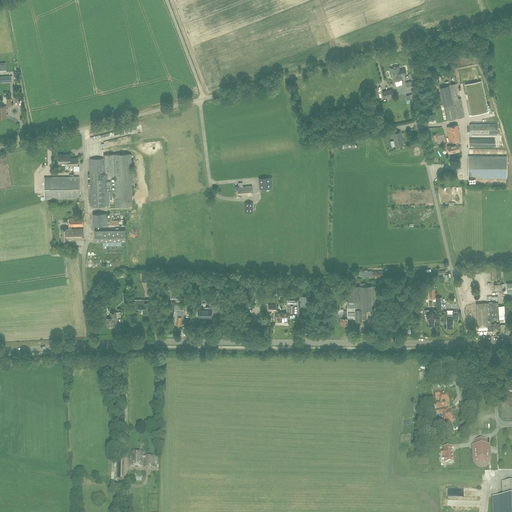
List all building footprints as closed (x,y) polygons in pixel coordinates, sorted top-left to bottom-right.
[(406,74),(406,72),(405,68),(400,70),(399,66),(390,68),(394,81),(402,79),(401,76),(406,74)] [(464,117),(457,83),(449,85),(453,105),(444,106),(447,120),(464,117)] [(444,106),(453,105),(449,85),(440,87),(444,106)] [(394,96),(392,90),(382,92),(384,99),(394,96)] [(497,134),(497,125),(490,124),(470,124),(470,134),(490,134),(497,134)] [(457,125),(447,127),(450,143),(453,142),(453,145),(447,146),(448,154),(460,151),(458,143),(461,143),(457,125)] [(393,133),(396,147),(403,145),(400,132),(393,133)] [(70,158),(70,154),(58,155),(59,164),(68,163),(68,166),(78,166),(78,158),(70,158)] [(131,154),(114,154),(104,155),(104,159),(104,177),(105,206),(107,206),(107,191),(111,191),(110,179),(108,179),(108,177),(114,177),(115,206),(132,206),(131,181),(134,180),(134,172),(131,172),(131,154)] [(506,178),(507,156),(469,156),(469,178),(506,178)] [(105,206),(104,177),(104,159),(90,159),(91,207),(105,206)] [(79,177),(44,177),(45,199),(79,199),(79,177)] [(271,177),(259,179),(260,189),(273,188),(271,177)] [(253,195),(252,186),(242,187),(242,183),(238,183),(238,186),(234,187),(236,198),(242,197),(253,195)] [(106,214),(93,214),(93,226),(106,226),(106,214)] [(123,219),(115,219),(115,216),(111,216),(111,226),(123,225),(123,219)] [(83,218),(69,218),(69,229),(68,229),(61,229),(61,241),(68,241),(68,240),(83,240),(83,229),(71,229),(71,227),(83,226),(83,218)] [(125,230),(95,231),(95,242),(125,241),(125,230)] [(150,274),(142,274),(142,282),(148,282),(148,281),(150,281),(150,274)] [(501,284),(500,284),(500,282),(498,282),(498,284),(494,285),(494,291),(502,291),(501,284)] [(371,310),(371,286),(347,287),(347,309),(347,312),(347,314),(347,319),(356,319),(356,320),(359,320),(359,319),(367,319),(367,310),(371,310)] [(139,303),(139,299),(134,299),(134,310),(138,310),(143,310),(143,313),(149,313),(149,303),(148,303),(148,301),(143,301),(143,303),(139,303)] [(498,302),(476,304),(477,328),(487,327),(487,331),(500,330),(498,302)] [(173,318),(177,318),(176,325),(181,326),(181,323),(183,323),(185,310),(184,310),(185,305),(175,304),(173,318)] [(282,324),(282,317),(282,312),(278,312),(278,310),(276,310),(276,305),(269,305),(269,310),(274,310),(273,312),(276,312),(275,324),(282,324)] [(293,313),(294,305),(290,305),(287,305),(287,310),(287,312),(282,312),(282,317),(282,324),(285,325),(288,325),(289,325),(289,324),(289,323),(289,322),(288,321),(288,312),(293,313)] [(198,309),(198,317),(212,318),(212,307),(203,307),(203,309),(198,309)] [(432,313),(427,313),(426,319),(429,319),(429,326),(434,326),(434,321),(436,322),(436,312),(432,311),(432,313)] [(453,312),(453,315),(447,315),(447,311),(444,311),(444,321),(447,321),(447,328),(453,328),(453,318),(458,318),(458,312),(453,312)] [(107,319),(107,327),(114,326),(113,318),(117,317),(116,312),(110,312),(111,318),(107,319)] [(347,325),(347,319),(347,314),(347,312),(344,312),(344,314),(336,314),(336,318),(338,318),(338,321),(341,321),(341,325),(347,325)] [(435,400),(440,399),(448,398),(447,392),(445,393),(445,392),(439,393),(438,389),(433,390),(434,392),(433,392),(435,400)] [(449,402),(448,398),(440,399),(440,401),(432,403),(434,410),(448,407),(447,403),(449,402)] [(452,410),(449,411),(448,408),(434,411),(435,416),(442,414),(443,417),(453,415),(452,410)] [(452,419),(453,419),(453,415),(443,417),(444,421),(443,421),(444,426),(451,424),(450,421),(452,420),(452,419)] [(472,445),(473,459),(474,462),(475,464),(478,466),(480,467),(483,466),(486,465),(488,463),(489,461),(490,458),(489,444),(486,444),(486,439),(482,439),(482,438),(478,439),(478,440),(475,440),(475,445),(472,445)] [(444,447),(444,450),(441,450),(441,457),(444,457),(445,462),(448,462),(449,463),(451,462),(452,461),(453,461),(452,449),(451,449),(451,446),(444,447)] [(143,452),(131,452),(130,466),(142,467),(143,458),(145,458),(144,467),(154,468),(155,457),(143,456),(143,452)] [(492,497),(493,511),(511,511),(511,481),(502,482),(503,496),(492,497)]
